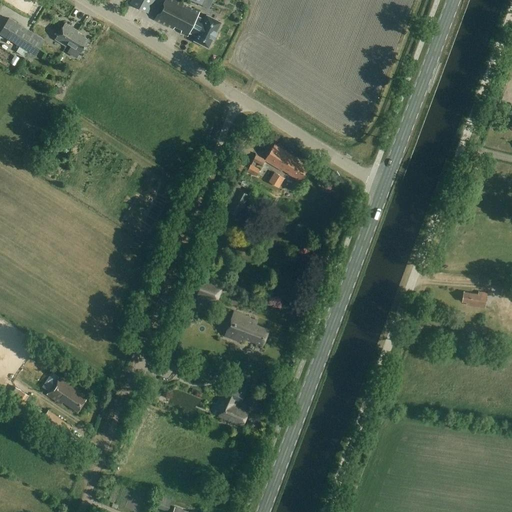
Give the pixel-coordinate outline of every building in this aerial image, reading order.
[(131,0),(129,5),(147,15),(155,0),(131,0)] [(175,27),(176,27),(176,26),(181,29),(180,33),(186,35),(188,36),(188,35),(190,32),(197,36),(196,37),(195,40),(194,40),(195,41),(207,47),(208,48),(209,47),(213,38),(214,38),(217,32),(216,32),(221,23),(221,22),(220,22),(207,16),(207,15),(206,16),(205,19),(204,20),(197,16),(199,13),(196,11),(185,5),(173,0),(164,0),(154,19),(155,20),(174,29),(175,27)] [(204,0),(202,5),(209,9),(213,0),(204,0)] [(221,16),(226,7),(220,4),(215,13),(221,16)] [(28,51),(34,55),(44,40),(9,18),(0,33),(19,46),(28,51)] [(67,44),(71,47),(68,52),(76,58),(80,52),(81,52),(88,40),(77,33),(78,31),(65,23),(55,39),(66,46),(67,44)] [(24,57),(28,51),(19,46),(16,51),(24,57)] [(307,168),(289,158),(291,154),(274,144),(265,159),(256,154),(253,160),(262,166),(266,160),(300,181),(307,168)] [(251,165),(247,171),(257,176),(260,170),(251,165)] [(279,182),(282,177),(277,174),(273,179),(279,182)] [(237,188),(226,209),(238,216),(250,195),(237,188)] [(302,219),(317,226),(326,208),(311,201),(302,219)] [(300,237),(290,242),(296,255),(307,249),(300,237)] [(202,280),(197,295),(216,303),(222,288),(202,280)] [(501,292),(511,294),(511,285),(503,284),(501,292)] [(466,305),(485,308),(487,293),(478,292),(478,294),(463,292),(462,302),(466,302),(466,305)] [(246,339),(263,346),(269,330),(256,325),(257,321),(233,312),(225,336),(244,343),(246,339)] [(180,372),(184,362),(169,356),(165,366),(180,372)] [(63,401),(78,411),(88,396),(58,376),(46,394),(61,404),(63,401)] [(218,408),(221,409),(218,416),(242,426),(248,411),(232,404),(234,398),(242,402),(247,389),(230,382),(225,396),(227,396),(225,400),(222,399),(218,408)] [(14,386),(6,397),(13,402),(17,396),(22,400),(25,401),(28,396),(14,386)] [(181,400),(183,393),(174,390),(172,398),(181,400)] [(39,409),(34,415),(41,420),(42,419),(45,414),(39,409)] [(45,414),(42,419),(66,437),(73,427),(49,409),(45,414)] [(155,507),(168,511),(173,500),(160,495),(155,507)]
